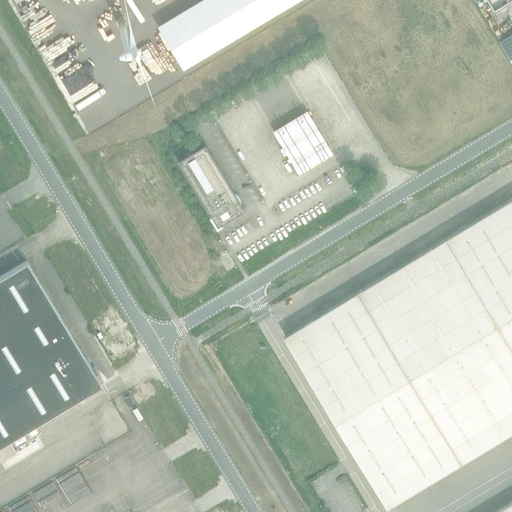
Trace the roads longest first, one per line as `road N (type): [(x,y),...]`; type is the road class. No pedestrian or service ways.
road 1 (unclassified): [(152,342),(511,125)]
road 2 (unclassified): [(152,342),(0,91)]
road 3 (unknown): [(152,342),(57,437),(0,469)]
road 4 (unclassified): [(253,511),(152,342)]
road 5 (unknown): [(202,427),(67,511)]
